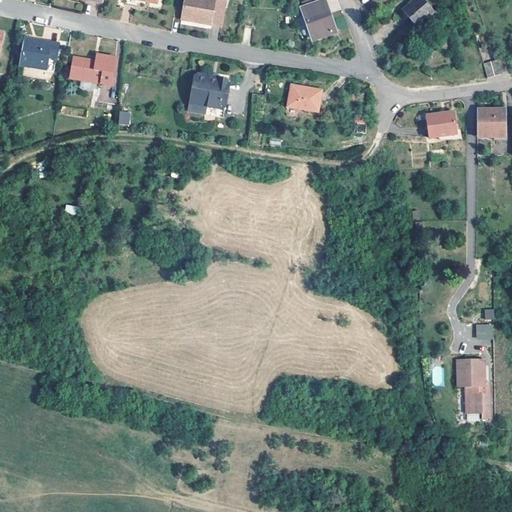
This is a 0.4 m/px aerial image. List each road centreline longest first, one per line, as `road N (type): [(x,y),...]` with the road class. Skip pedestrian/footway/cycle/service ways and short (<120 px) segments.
road 1 (track): [(0,181),(30,158),(87,138),(165,139),(350,163),(385,128)]
road 2 (residential): [(0,6),(217,51),(369,70)]
road 3 (residential): [(369,70),(391,94),(408,98),(511,87)]
